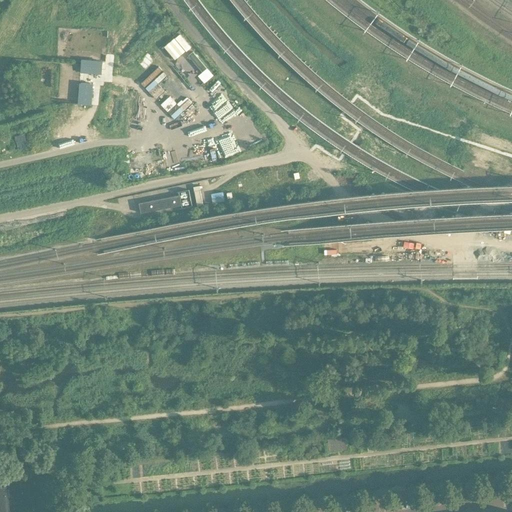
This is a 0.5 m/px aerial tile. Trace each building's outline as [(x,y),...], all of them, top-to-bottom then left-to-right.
[(132,71),(174,116),(193,98),(151,53),(132,71)] [(81,60),(80,72),(102,74),(103,61),(81,60)] [(81,82),(79,104),(91,105),(93,83),(81,82)] [(258,126),(218,86),(207,97),(225,116),(223,118),(244,139),(258,126)] [(154,125),(161,133),(176,120),(168,111),(163,116),(154,125)] [(212,193),(214,202),(225,199),(223,191),(212,193)] [(180,203),(178,193),(137,201),(139,211),(180,203)] [(348,449),(346,437),(328,439),(329,451),(348,449)] [(0,511),(24,511),(18,476),(0,478),(0,511)]
